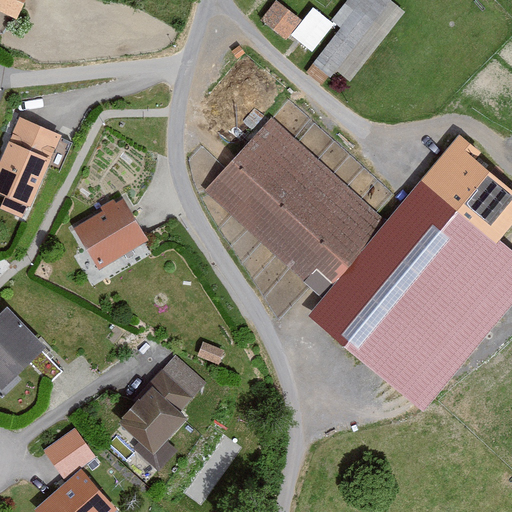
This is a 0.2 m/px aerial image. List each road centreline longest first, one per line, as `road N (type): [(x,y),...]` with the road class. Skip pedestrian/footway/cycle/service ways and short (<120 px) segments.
road 1 (residential): [(206,0),(177,112),(175,156),(190,204),(275,346)]
road 2 (unclassified): [(275,346),(296,415),(283,511)]
